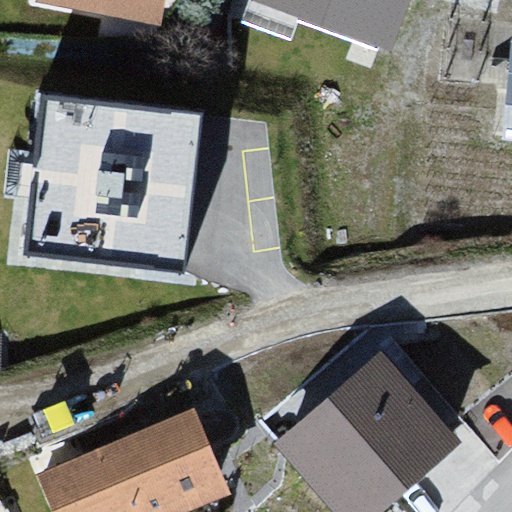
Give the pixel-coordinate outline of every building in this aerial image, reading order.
[(165,0),(35,0),(32,19),(157,42),(165,0)] [(511,53),(510,53),(501,145),(511,146),(511,53)] [(57,108),(30,255),(165,280),(192,132),(57,108)] [(376,366),(270,458),(316,511),(387,511),(453,455),(376,366)] [(189,420),(36,482),(48,511),(185,511),(221,498),(189,420)]
